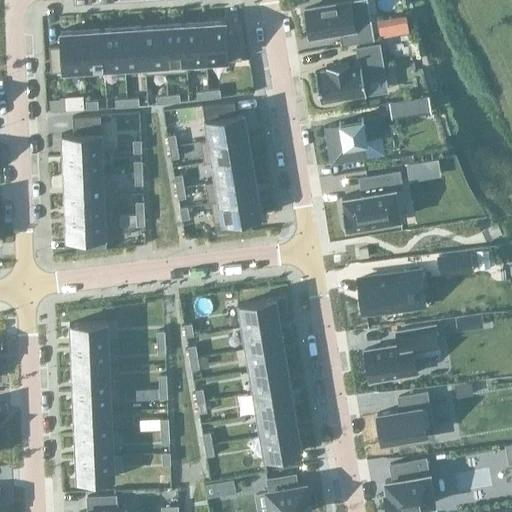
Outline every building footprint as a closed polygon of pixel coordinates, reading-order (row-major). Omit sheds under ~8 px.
[(350,1),(304,9),(309,38),(339,33),(341,45),(372,40),(370,26),(354,29),(350,1)] [(227,60),(225,20),(203,22),(206,62),(227,60)] [(206,62),(203,22),(183,23),(185,63),(186,63),(206,62)] [(395,35),(392,22),(377,25),(380,38),(395,35)] [(186,63),(185,63),(183,23),(163,24),(166,72),(187,71),(186,63)] [(145,65),(144,66),(144,74),(166,72),(163,24),(142,26),(145,65)] [(145,65),(142,26),(122,27),(124,67),(144,66),(145,65)] [(124,67),(122,27),(101,28),(104,68),(124,67)] [(104,68),(101,28),(81,29),(84,69),(104,68)] [(60,46),(49,46),(50,72),(84,69),(81,29),(59,31),(60,46)] [(315,72),(320,102),(321,101),(366,94),(362,76),(384,73),(379,43),(356,47),(359,64),(348,66),(348,63),(348,62),(326,65),(326,67),(327,70),(315,72)] [(207,90),(208,98),(220,97),(219,88),(207,90)] [(197,99),(208,98),(207,90),(196,91),(197,99)] [(167,94),(168,103),(180,101),(179,93),(167,94)] [(156,104),(168,103),(167,94),(155,96),(156,104)] [(81,97),(66,98),(67,110),(82,109),(81,97)] [(126,98),(127,106),(139,105),(138,97),(126,98)] [(115,107),(127,106),(126,98),(115,99),(115,107)] [(411,99),(389,102),(391,115),(413,112),(411,99)] [(97,100),(85,101),(86,109),(98,108),(97,100)] [(204,119),(207,139),(208,141),(247,134),(243,113),(204,119)] [(339,123),(324,126),(330,164),(384,155),(381,136),(378,117),(363,119),(363,118),(361,119),(340,122),(338,122),(339,123)] [(61,134),(62,155),(102,154),(101,132),(61,134)] [(167,135),(169,147),(177,145),(175,134),(167,135)] [(207,139),(200,141),(203,163),(211,162),(211,161),(250,154),(247,134),(208,141),(207,139)] [(141,140),(133,140),(133,152),(141,152),(141,140)] [(169,147),(171,159),(179,157),(177,145),(169,147)] [(103,174),(103,173),(102,154),(62,155),(63,176),(103,174)] [(211,162),(214,181),(254,174),(250,154),(211,161),(211,162)] [(141,160),(133,161),(134,172),(142,172),(141,160)] [(423,177),(421,161),(407,164),(410,179),(423,177)] [(343,207),(341,208),(344,228),(375,222),(376,226),(395,223),(395,219),(400,218),(395,189),(401,188),(398,171),(359,177),(362,193),(341,196),(343,207)] [(111,172),(103,173),(103,174),(63,176),(64,196),(103,194),(104,195),(112,195),(111,172)] [(134,184),(142,184),(142,172),(134,172),(134,184)] [(174,176),(176,187),(184,186),(181,174),(174,176)] [(214,181),(218,200),(218,201),(257,194),(254,174),(214,181)] [(176,187),(178,199),(186,198),(184,186),(176,187)] [(104,195),(103,194),(64,196),(64,216),(104,215),(104,195)] [(218,200),(210,201),(214,223),(226,221),(246,218),(261,215),(257,194),(218,201),(218,200)] [(143,201),(135,201),(136,213),(144,213),(143,201)] [(181,219),(189,218),(187,206),(179,207),(181,219)] [(136,225),(144,225),(144,213),(136,213),(136,225)] [(64,216),(65,238),(105,236),(104,215),(64,216)] [(246,218),(226,221),(228,233),(247,229),(246,218)] [(470,254),(438,258),(440,273),(472,269),(470,254)] [(408,273),(356,279),(361,312),(413,306),(408,273)] [(241,327),(279,320),(275,298),(237,304),(241,327)] [(279,320),(241,327),(245,348),(283,342),(282,340),(279,320)] [(70,346),(108,345),(107,322),(69,323),(70,346)] [(185,336),(193,335),(191,323),(183,324),(185,336)] [(398,344),(364,349),(369,381),(416,373),(413,355),(438,351),(434,324),(396,330),(398,344)] [(157,342),(165,342),(164,330),(156,331),(157,342)] [(157,354),(165,354),(165,342),(157,342),(157,354)] [(249,370),(286,364),(283,344),(283,342),(245,348),(249,370)] [(71,368),(109,367),(108,345),(70,346),(71,368)] [(189,358),(197,356),(195,345),(187,346),(189,358)] [(197,356),(189,358),(191,369),(199,368),(197,356)] [(286,364),(249,370),(252,392),(290,385),(286,364)] [(109,367),(71,368),(72,390),(110,389),(109,367)] [(158,386),(167,386),(166,374),(158,375),(158,386)] [(290,385),(252,392),(256,413),(293,407),(290,385)] [(167,386),(158,386),(159,398),(167,398),(167,386)] [(196,401),(204,400),(202,388),(194,389),(196,401)] [(110,389),(72,390),(73,412),(111,411),(110,389)] [(400,409),(377,413),(381,441),(399,437),(400,443),(426,439),(423,426),(431,425),(426,391),(398,396),(400,409)] [(198,413),(206,411),(204,400),(196,401),(198,413)] [(260,435),(297,429),(293,407),(256,413),(260,435)] [(73,434),(112,433),(111,411),(73,412),(74,432),(73,432),(73,434)] [(160,430),(169,430),(168,418),(160,418),(160,430)] [(297,429),(260,435),(264,458),(301,451),(297,429)] [(169,430),(160,430),(161,442),(169,442),(169,430)] [(204,444),(212,443),(210,431),(202,433),(204,444)] [(75,456),(113,455),(112,433),(73,434),(74,437),(75,456)] [(212,443),(204,444),(206,456),(214,455),(212,443)] [(162,465),(170,464),(170,452),(161,452),(162,465)] [(76,479),(114,478),(113,455),(75,456),(76,479)] [(386,492),(384,492),(384,494),(387,509),(387,511),(433,503),(425,457),(390,463),(392,479),(384,480),(386,492)] [(295,473),(266,478),(268,491),(267,491),(270,511),(303,511),(311,511),(308,494),(306,494),(304,484),(297,486),(295,473)] [(115,495),(87,496),(88,511),(77,511),(123,511),(124,509),(116,510),(115,495)]
